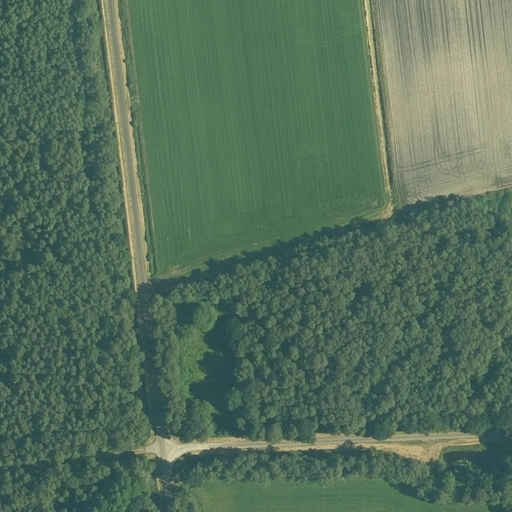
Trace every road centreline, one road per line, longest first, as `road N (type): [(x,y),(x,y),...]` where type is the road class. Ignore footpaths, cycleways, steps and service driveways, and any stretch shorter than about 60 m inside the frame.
road 1 (unclassified): [(109,0),(162,443)]
road 2 (unclassified): [(162,443),(511,433)]
road 3 (unclassified): [(0,466),(162,443)]
